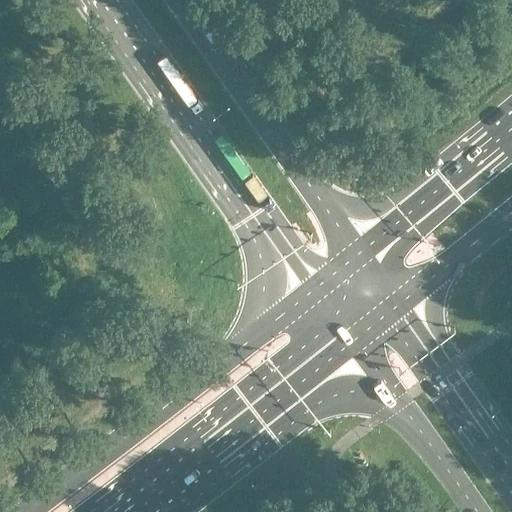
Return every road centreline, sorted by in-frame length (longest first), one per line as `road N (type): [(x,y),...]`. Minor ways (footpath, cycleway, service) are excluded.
road 1 (trunk): [(313,292),(18,511)]
road 2 (secondary): [(109,0),(313,292)]
road 3 (secondary): [(359,256),(175,0)]
road 4 (trunk): [(121,511),(350,338)]
road 5 (secondary): [(350,338),(477,511)]
road 6 (secondary): [(511,463),(398,298)]
road 7 (trunk): [(511,129),(359,256)]
road 8 (trunk): [(398,298),(511,207)]
